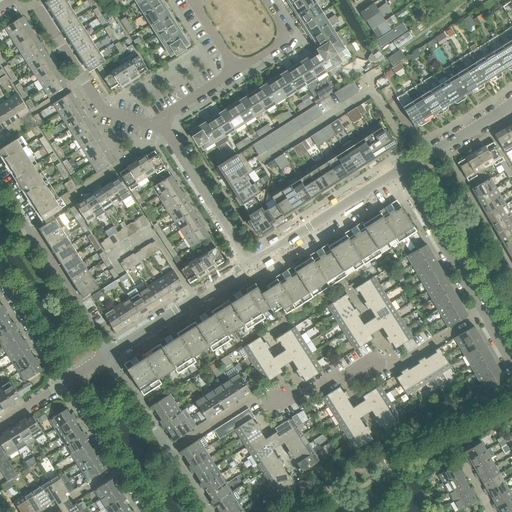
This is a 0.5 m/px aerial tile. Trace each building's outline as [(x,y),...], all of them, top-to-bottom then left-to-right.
[(67,2),(65,0),(49,0),(45,3),(51,12),(67,2)] [(145,14),(163,3),(160,0),(145,0),(138,4),(145,14)] [(297,15),(321,0),(314,0),(313,1),(312,0),(298,0),(290,6),(292,10),(294,10),(297,15)] [(303,26),(322,14),(317,7),(326,1),(325,0),(321,0),(297,15),(300,19),(300,21),(303,26)] [(361,4),(366,0),(369,0),(370,1),(371,0),(359,0),(355,3),(359,10),(362,7),(361,4)] [(72,10),(67,2),(51,12),(56,20),(72,10)] [(151,24),(170,12),(167,8),(165,8),(163,3),(145,14),(151,24)] [(366,21),(380,12),(378,9),(374,3),(360,13),(366,22),(366,21)] [(380,13),(389,6),(386,3),(378,9),(380,12),(380,13)] [(382,16),(397,6),(394,3),(389,6),(380,13),(382,16)] [(102,15),(97,8),(93,11),(97,18),(102,15)] [(398,20),(408,13),(405,8),(395,15),(398,20)] [(119,15),(115,9),(111,12),(115,18),(119,15)] [(77,18),(72,10),(56,20),(61,28),(77,18)] [(157,35),(175,23),(172,19),(173,17),(170,12),(151,24),(157,35)] [(386,22),(385,21),(382,16),(380,13),(380,12),(366,21),(372,30),(386,22)] [(310,35),(337,18),(335,15),(326,21),(322,14),(303,26),(305,30),(307,30),(310,35)] [(106,23),(102,15),(97,18),(102,25),(106,23)] [(11,37),(29,27),(22,17),(5,28),(11,37)] [(83,27),(77,18),(61,28),(67,38),(83,27)] [(129,24),(125,18),(120,21),(124,27),(129,24)] [(318,45),(335,34),(330,27),(339,21),(337,18),(310,35),(313,40),(313,42),(316,46),(318,45)] [(377,38),(391,30),(386,22),(372,30),(377,38)] [(164,45),(183,33),(180,29),(178,28),(175,23),(157,35),(164,45)] [(133,30),(129,24),(124,27),(128,34),(133,30)] [(113,33),(108,26),(104,29),(109,35),(113,33)] [(16,46),(34,35),(29,27),(11,37),(16,46)] [(89,36),(83,27),(67,38),(72,47),(89,36)] [(456,33),(452,28),(447,32),(451,37),(456,33)] [(397,48),(412,38),(408,32),(393,43),(397,48)] [(190,46),(190,44),(187,39),(185,38),(182,34),(183,33),(164,45),(171,55),(175,53),(176,55),(190,46)] [(443,33),(435,38),(438,43),(446,37),(443,33)] [(342,47),(335,34),(318,45),(319,47),(318,50),(345,56),(352,57),(345,46),(342,47)] [(22,54),(39,43),(34,35),(16,46),(22,54)] [(94,44),(89,36),(72,47),(78,55),(94,44)] [(389,44),(385,37),(379,40),(383,47),(389,44)] [(142,44),(138,38),(133,41),(137,47),(142,44)] [(435,39),(426,44),(428,47),(437,42),(435,39)] [(511,42),(502,47),(511,62),(511,42)] [(27,63),(45,52),(39,43),(22,54),(27,63)] [(124,50),(119,43),(115,45),(120,53),(124,50)] [(99,53),(94,44),(78,55),(83,63),(99,53)] [(146,51),(142,44),(137,47),(141,54),(146,51)] [(148,70),(134,48),(132,45),(128,48),(132,54),(128,57),(139,76),(147,71),(148,70)] [(511,70),(511,62),(502,47),(493,53),(504,70),(507,68),(509,70),(511,71),(511,70)] [(340,62),(339,59),(345,56),(318,50),(317,53),(316,54),(326,71),(340,62)] [(400,50),(387,59),(392,66),(405,58),(400,50)] [(417,51),(409,56),(412,62),(420,56),(417,51)] [(33,72),(50,61),(45,52),(27,63),(33,72)] [(326,71),(316,54),(314,52),(310,55),(309,57),(304,60),(316,78),(326,71)] [(107,76),(100,65),(105,62),(99,53),(83,63),(89,72),(97,68),(103,78),(107,76)] [(504,70),(493,53),(484,58),(497,79),(501,77),(502,74),(501,72),(504,70)] [(153,61),(149,54),(144,58),(148,64),(153,61)] [(139,76),(128,57),(118,63),(121,67),(120,67),(131,82),(137,78),(136,77),(139,76)] [(497,79),(484,58),(475,64),(483,76),(486,81),(489,79),(491,81),(493,82),(497,79)] [(316,78),(304,60),(300,63),(298,63),(294,65),(305,84),(316,78)] [(38,80),(56,69),(50,61),(33,72),(38,80)] [(400,63),(392,69),(395,74),(403,68),(400,63)] [(486,81),(483,76),(475,64),(466,69),(479,90),(483,88),(484,85),(483,83),(486,81)] [(12,72),(8,65),(4,68),(8,75),(12,72)] [(305,84),(294,65),(289,68),(289,70),(284,73),(295,91),(305,84)] [(131,82),(120,67),(111,73),(112,73),(121,87),(124,85),(124,86),(131,82)] [(44,88),(61,77),(56,69),(38,80),(44,88)] [(479,90),(466,69),(457,75),(468,92),(471,90),(472,92),(475,93),(479,90)] [(395,76),(391,70),(385,73),(388,79),(395,76)] [(17,80),(12,72),(8,75),(13,82),(17,80)] [(112,73),(111,73),(107,76),(103,78),(112,93),(113,92),(121,87),(112,73)] [(295,91),(284,73),(279,76),(278,75),(273,78),(285,97),(295,91)] [(0,83),(0,84),(8,79),(6,75),(0,78),(0,83)] [(468,92),(457,75),(448,81),(461,102),(465,99),(466,96),(465,94),(468,92)] [(50,98),(67,87),(61,77),(44,88),(50,98)] [(285,97),(273,78),(269,81),(268,83),(264,86),(275,103),(285,97)] [(461,102),(448,81),(439,86),(450,104),(453,101),(454,103),(457,104),(461,102)] [(359,92),(353,82),(343,88),(349,98),(359,92)] [(23,90),(19,83),(15,86),(19,92),(23,90)] [(332,90),(329,85),(323,89),(326,94),(332,90)] [(275,103),(264,86),(259,89),(257,88),(253,91),(265,110),(275,103)] [(450,104),(439,86),(430,92),(443,113),(447,110),(448,107),(447,106),(450,104)] [(349,98),(343,88),(334,94),(340,104),(349,98)] [(326,94),(323,89),(316,93),(320,98),(326,94)] [(27,96),(23,90),(19,92),(23,99),(27,96)] [(265,110),(253,91),(248,94),(248,96),(243,99),(254,116),(265,110)] [(443,113),(430,92),(421,97),(432,115),(435,113),(436,115),(439,115),(443,113)] [(60,113),(77,102),(71,93),(54,104),(60,113)] [(28,111),(18,94),(8,100),(19,117),(28,111)] [(432,115),(421,97),(412,103),(425,124),(429,121),(430,119),(429,117),(432,115)] [(312,103),(309,98),(302,102),(306,107),(312,103)] [(254,116),(243,99),(239,101),(237,101),(232,104),(244,123),(254,116)] [(19,117),(8,100),(0,105),(11,123),(19,117)] [(34,107),(29,100),(25,102),(30,110),(34,107)] [(65,121),(82,110),(77,102),(60,113),(65,121)] [(306,107),(302,102),(296,106),(299,111),(306,107)] [(425,124),(412,103),(403,109),(416,130),(416,129),(414,126),(417,124),(418,126),(421,126),(425,124)] [(244,123),(232,104),(228,107),(228,108),(223,111),(234,129),(244,123)] [(11,123),(0,105),(0,123),(3,128),(11,123)] [(323,115),(316,105),(307,111),(313,121),(323,115)] [(70,129),(87,119),(82,110),(65,121),(70,129)] [(234,129),(223,111),(218,114),(216,114),(212,117),(224,136),(234,129)] [(292,116),(289,111),(282,115),(285,120),(292,116)] [(313,121),(307,111),(298,116),(304,126),(313,121)] [(42,122),(37,114),(33,117),(38,124),(42,122)] [(285,120),(282,115),(276,119),(279,124),(285,120)] [(304,126),(298,116),(289,122),(295,132),(304,126)] [(224,136),(212,117),(208,119),(207,121),(203,124),(214,142),(224,136)] [(76,139),(93,128),(87,119),(70,129),(76,139)] [(326,141),(344,130),(338,119),(320,131),(326,141)] [(295,132),(289,122),(280,128),(286,138),(295,132)] [(390,139),(385,132),(382,127),(379,123),(369,129),(384,152),(393,146),(394,145),(395,144),(395,142),(395,141),(394,140),(393,139),(391,139),(390,139)] [(214,142),(203,124),(198,127),(196,127),(191,130),(190,132),(199,146),(201,144),(203,149),(214,142)] [(271,129),(268,124),(262,128),(265,133),(271,129)] [(49,132),(45,125),(40,128),(44,134),(49,132)] [(41,133),(37,127),(33,129),(37,136),(41,133)] [(81,148),(99,137),(93,128),(76,139),(81,148)] [(265,133),(262,128),(255,132),(259,137),(265,133)] [(286,138),(280,128),(271,134),(277,144),(286,138)] [(384,152),(369,129),(360,135),(375,157),(384,152)] [(511,148),(511,143),(504,130),(495,135),(505,153),(511,148)] [(326,141),(320,131),(310,137),(311,137),(317,147),(326,141)] [(53,138),(49,132),(44,134),(48,141),(53,138)] [(277,144),(271,134),(261,139),(268,150),(277,144)] [(375,157),(360,135),(351,141),(365,163),(375,157)] [(48,144),(43,137),(39,139),(44,147),(48,144)] [(87,156),(104,145),(99,137),(81,148),(87,156)] [(251,142),(248,137),(242,141),(245,146),(251,142)] [(55,200),(38,174),(16,139),(0,149),(0,151),(44,222),(52,217),(53,216),(54,219),(55,219),(52,214),(66,206),(60,197),(55,200)] [(268,150),(261,139),(252,146),(258,156),(268,150)] [(310,148),(305,140),(302,142),(307,151),(310,148)] [(245,146),(242,141),(235,145),(238,150),(245,146)] [(365,163),(351,141),(342,146),(356,169),(365,163)] [(59,149),(55,142),(51,144),(55,152),(59,149)] [(307,151),(302,142),(292,148),(292,149),(295,154),(298,158),(308,152),(307,151)] [(508,168),(493,142),(493,143),(485,147),(493,163),(495,166),(500,163),(504,171),(508,168)] [(52,151),(48,144),(44,147),(48,154),(52,151)] [(92,164),(109,153),(104,145),(87,156),(92,164)] [(356,169),(342,146),(333,152),(347,175),(356,169)] [(493,163),(485,147),(482,149),(481,148),(475,152),(484,168),(493,163)] [(64,156),(59,149),(55,152),(60,159),(64,156)] [(231,155),(228,150),(221,154),(225,159),(231,155)] [(170,176),(154,151),(153,151),(145,156),(155,171),(157,174),(162,171),(167,178),(170,176)] [(225,177),(247,162),(241,152),(219,167),(225,177)] [(347,175),(333,152),(324,158),(338,181),(347,175)] [(484,168),(475,152),(469,156),(466,158),(475,173),(484,168)] [(58,159),(54,153),(50,156),(54,162),(58,159)] [(98,173),(115,162),(109,153),(92,164),(98,173)] [(225,159),(221,154),(215,158),(218,163),(225,159)] [(290,164),(283,154),(274,160),(280,169),(290,164)] [(155,171),(145,156),(143,158),(136,162),(146,177),(155,171)] [(338,181),(324,158),(315,164),(329,186),(338,181)] [(475,173),(466,158),(458,163),(457,163),(468,181),(470,180),(475,187),(481,183),(475,173)] [(70,166),(66,160),(62,162),(66,169),(70,166)] [(278,166),(274,160),(268,164),(272,170),(278,166)] [(146,177),(136,162),(130,165),(130,166),(128,168),(138,182),(146,177)] [(249,174),(253,171),(247,162),(225,177),(231,186),(249,174)] [(64,170),(60,163),(56,166),(60,172),(64,170)] [(329,186),(315,164),(305,170),(320,192),(329,186)] [(74,172),(70,166),(66,169),(70,175),(74,172)] [(135,189),(139,186),(138,182),(128,168),(119,173),(139,205),(143,202),(135,189)] [(69,177),(64,170),(60,172),(65,179),(69,177)] [(320,192),(305,170),(296,175),(311,198),(320,192)] [(236,195),(255,183),(249,174),(231,186),(236,195)] [(311,198),(296,175),(287,181),(302,204),(311,198)] [(82,184),(77,176),(73,179),(77,186),(82,184)] [(164,192),(176,185),(170,176),(167,178),(153,188),(158,195),(164,192)] [(133,200),(119,178),(110,184),(121,201),(122,200),(125,205),(133,200)] [(478,199),(496,188),(490,179),(481,183),(475,187),(472,189),(478,199)] [(75,188),(71,180),(64,185),(69,192),(75,188)] [(302,204),(287,181),(278,187),(293,210),(302,204)] [(242,204),(253,197),(261,192),(255,183),(236,195),(242,204)] [(121,201),(110,184),(101,189),(112,206),(121,201)] [(164,204),(181,193),(176,185),(164,192),(158,195),(164,204)] [(293,210),(278,187),(269,193),(276,204),(283,215),(293,210)] [(483,207),(500,197),(496,188),(478,199),(483,207)] [(112,206),(101,189),(93,194),(104,212),(112,206)] [(169,213),(187,202),(181,193),(164,204),(169,213)] [(104,212),(93,194),(84,200),(95,217),(104,212)] [(259,231),(263,213),(253,197),(242,204),(252,220),(248,222),(255,233),(259,231)] [(487,215),(505,205),(500,197),(483,207),(487,215)] [(95,217),(84,200),(76,205),(87,222),(95,217)] [(416,231),(400,205),(396,200),(378,212),(379,214),(372,219),(390,248),(416,231)] [(175,221),(192,211),(187,202),(169,213),(175,221)] [(270,224),(283,215),(276,204),(263,213),(259,231),(262,234),(273,227),(270,224)] [(493,224),(510,214),(505,205),(487,215),(493,224)] [(150,213),(145,206),(142,209),(146,215),(150,213)] [(79,214),(74,207),(70,209),(74,217),(79,214)] [(181,230),(198,219),(192,211),(175,221),(181,230)] [(154,220),(150,213),(146,215),(150,222),(154,220)] [(498,234),(511,225),(511,216),(510,214),(493,224),(498,234)] [(61,228),(55,219),(54,219),(53,216),(52,217),(44,222),(46,224),(38,229),(44,239),(61,228)] [(144,216),(139,220),(143,227),(148,224),(144,216)] [(85,224),(81,218),(77,220),(81,227),(85,224)] [(186,239),(203,228),(198,219),(181,230),(186,239)] [(390,248),(372,219),(363,224),(362,222),(361,223),(350,230),(351,232),(337,241),(356,270),(390,248)] [(161,230),(156,223),(153,226),(157,233),(161,230)] [(89,231),(85,224),(81,227),(85,233),(89,231)] [(503,242),(511,236),(511,225),(498,234),(503,242)] [(66,236),(61,228),(44,239),(50,247),(66,236)] [(205,239),(209,237),(203,228),(186,239),(192,247),(205,239)] [(165,237),(161,230),(157,233),(161,240),(165,237)] [(96,241),(91,234),(87,237),(92,244),(96,241)] [(115,235),(109,238),(114,247),(120,243),(119,242),(115,235)] [(71,244),(66,236),(50,247),(55,255),(71,244)] [(508,251),(511,248),(511,236),(503,242),(508,251)] [(225,261),(209,237),(205,239),(212,250),(208,252),(207,252),(216,267),(225,261)] [(172,248),(168,240),(163,243),(168,250),(172,248)] [(101,249),(96,241),(92,244),(96,251),(101,249)] [(109,249),(104,241),(100,244),(105,251),(109,249)] [(356,270),(337,241),(323,250),(321,248),(309,256),(311,258),(302,263),(309,275),(320,292),(330,286),(356,270)] [(160,249),(155,242),(151,244),(156,251),(160,249)] [(77,254),(71,244),(55,255),(61,264),(77,254)] [(412,265),(432,254),(426,244),(407,256),(412,265)] [(176,254),(172,248),(168,250),(172,257),(176,254)] [(145,258),(141,251),(137,253),(142,261),(145,258)] [(107,259),(104,255),(103,252),(99,255),(103,261),(107,259)] [(216,267),(207,252),(198,258),(207,273),(214,269),(213,269),(216,267)] [(142,261),(137,253),(134,255),(133,254),(127,257),(133,266),(142,261)] [(83,263),(77,254),(61,264),(66,273),(83,263)] [(207,273),(198,258),(195,254),(191,257),(194,261),(189,264),(198,278),(201,277),(207,273)] [(417,274),(437,263),(432,254),(412,265),(417,274)] [(198,278),(189,264),(189,265),(185,267),(178,256),(173,259),(189,284),(190,284),(198,278)] [(111,265),(107,259),(103,261),(107,267),(111,265)] [(128,269),(123,262),(120,264),(125,271),(128,269)] [(88,271),(83,263),(66,273),(71,281),(88,271)] [(320,292),(309,275),(302,263),(288,272),(286,270),(275,277),(276,279),(267,285),(269,287),(265,289),(261,292),(271,308),(275,306),(279,303),(286,314),(320,292)] [(422,283),(442,271),(437,263),(417,274),(422,283)] [(118,276),(113,268),(109,271),(114,279),(118,276)] [(93,279),(88,271),(71,281),(77,289),(93,279)] [(184,288),(173,271),(164,277),(175,294),(184,288)] [(427,292),(447,280),(442,271),(422,283),(427,292)] [(122,283),(129,278),(127,274),(119,279),(122,283)] [(175,294),(164,277),(155,282),(164,295),(166,299),(175,294)] [(362,297),(379,286),(374,277),(354,289),(357,293),(359,291),(362,297)] [(99,288),(93,279),(77,289),(83,299),(90,294),(92,293),(92,292),(99,288)] [(433,300),(452,289),(447,280),(427,292),(433,300)] [(118,285),(116,281),(109,285),(112,289),(118,285)] [(164,295),(155,282),(146,288),(157,305),(166,299),(164,295)] [(271,308),(261,292),(255,284),(246,289),(245,287),(233,295),(235,298),(230,301),(229,300),(221,305),(228,317),(237,330),(244,325),(247,330),(265,318),(262,313),(271,308)] [(366,307),(385,294),(379,286),(362,297),(365,302),(363,303),(366,307)] [(157,305),(146,288),(139,293),(149,310),(157,305)] [(438,309),(457,298),(452,289),(433,300),(438,309)] [(94,300),(102,295),(99,291),(92,296),(94,300)] [(149,310),(139,293),(129,299),(140,316),(149,310)] [(333,315),(350,304),(347,299),(349,298),(347,294),(327,306),(333,315)] [(373,314),(390,303),(385,294),(366,307),(368,310),(370,309),(373,314)] [(443,318),(462,307),(457,298),(438,309),(443,318)] [(140,316),(129,299),(121,304),(132,321),(140,316)] [(376,324),(396,312),(390,303),(373,314),(375,317),(369,321),(373,326),(376,324)] [(132,321),(121,304),(113,309),(124,326),(132,321)] [(339,324),(358,311),(356,308),(354,309),(350,304),(333,315),(339,324)] [(228,336),(237,330),(228,317),(221,305),(212,311),(210,309),(205,312),(199,317),(201,320),(195,323),(195,322),(186,328),(202,353),(210,347),(213,352),(231,340),(228,336)] [(448,327),(468,316),(462,307),(443,318),(448,327)] [(0,323),(8,318),(5,313),(7,311),(5,308),(0,311),(0,323)] [(124,326),(113,309),(104,315),(113,329),(115,332),(124,326)] [(344,333),(361,321),(358,316),(360,315),(358,311),(339,324),(344,333)] [(384,331),(401,320),(396,312),(376,324),(373,326),(376,332),(382,328),(384,331)] [(0,335),(16,326),(14,322),(12,324),(8,318),(0,323),(0,335)] [(387,341),(407,329),(401,320),(384,331),(387,336),(385,338),(387,341)] [(350,341),(369,329),(373,326),(369,321),(363,325),(361,321),(344,333),(350,341)] [(0,343),(2,346),(19,335),(16,330),(18,329),(16,326),(0,335),(0,343)] [(355,350),(373,339),(370,335),(376,332),(373,326),(369,329),(350,341),(355,350)] [(459,347),(479,336),(474,326),(454,338),(459,347)] [(283,347),(300,336),(294,327),(275,339),(278,343),(279,342),(283,347)] [(202,353),(186,328),(176,334),(178,337),(173,340),(170,335),(158,342),(159,344),(151,350),(167,374),(175,369),(178,374),(196,362),(193,358),(202,353)] [(395,349),(412,338),(407,329),(387,341),(390,344),(391,343),(395,349)] [(8,355),(27,343),(25,340),(23,341),(19,335),(2,346),(8,355)] [(282,359),(306,345),(300,336),(283,347),(285,350),(279,354),(282,359)] [(465,356),(484,344),(479,336),(459,347),(465,356)] [(248,357),(268,345),(266,341),(264,343),(260,337),(243,348),(248,357)] [(13,364),(30,353),(27,347),(29,346),(27,343),(8,355),(13,364)] [(470,365),(489,353),(484,344),(465,356),(470,365)] [(254,365),(271,355),(268,349),(270,348),(268,345),(248,357),(254,365)] [(294,364),(311,353),(306,345),(282,359),(286,365),(292,361),(294,364)] [(451,367),(444,356),(439,348),(435,350),(436,352),(431,356),(442,373),(451,367)] [(167,374),(151,350),(142,355),(144,359),(139,362),(136,357),(132,359),(129,361),(124,364),(127,370),(143,396),(152,390),(161,384),(158,380),(167,374)] [(19,372),(38,360),(36,357),(34,358),(30,353),(13,364),(19,372)] [(298,374),(317,362),(311,353),(294,364),(297,370),(295,371),(298,374)] [(475,374),(495,362),(489,353),(470,365),(475,374)] [(259,374),(279,362),(282,359),(279,354),(273,358),(271,355),(254,365),(259,374)] [(232,363),(227,356),(220,360),(225,368),(232,363)] [(442,373),(431,356),(425,359),(424,357),(421,359),(433,379),(442,373)] [(282,372),(280,369),(286,365),(282,359),(279,362),(259,374),(265,383),(282,372)] [(433,379),(421,359),(418,361),(419,363),(414,367),(425,384),(433,379)] [(24,381),(42,370),(38,365),(40,363),(38,360),(19,372),(24,381)] [(305,382),(322,371),(317,362),(298,374),(299,377),(301,376),(305,382)] [(480,382),(500,371),(495,362),(475,374),(480,382)] [(425,384),(414,367),(408,370),(407,368),(404,370),(416,389),(425,384)] [(416,389),(404,370),(400,372),(402,374),(396,378),(407,395),(416,389)] [(485,392),(505,380),(500,371),(480,382),(485,392)] [(249,390),(245,384),(239,374),(230,379),(241,398),(245,396),(243,394),(249,390)] [(241,398),(230,379),(221,385),(232,402),(237,398),(238,400),(241,398)] [(20,398),(9,380),(0,386),(13,405),(16,403),(15,401),(20,398)] [(232,402),(221,385),(212,390),(224,409),(227,407),(226,405),(232,402)] [(13,405),(0,386),(0,404),(3,409),(8,405),(9,407),(13,405)] [(362,409),(385,395),(379,386),(362,397),(364,400),(359,404),(362,409)] [(328,407),(347,395),(345,392),(344,393),(339,387),(322,398),(328,407)] [(224,409),(212,390),(204,396),(214,413),(220,409),(221,411),(224,409)] [(158,414),(175,403),(170,394),(150,407),(153,410),(154,409),(158,414)] [(333,416),(351,405),(348,399),(349,398),(347,395),(328,407),(333,416)] [(373,414),(391,403),(385,395),(362,409),(365,415),(371,411),(373,414)] [(214,413),(204,396),(195,402),(201,411),(206,420),(210,418),(209,416),(214,413)] [(420,410),(426,406),(423,401),(418,405),(417,407),(420,410)] [(161,424),(181,412),(175,403),(158,414),(161,420),(159,421),(161,424)] [(377,424),(396,412),(391,403),(373,414),(377,420),(375,421),(377,424)] [(358,412),(362,409),(359,404),(353,408),(351,405),(333,416),(339,424),(358,412)] [(55,429),(74,417),(72,414),(70,415),(66,409),(49,420),(55,429)] [(169,432),(191,418),(185,409),(181,412),(161,424),(163,427),(165,426),(169,432)] [(254,417),(248,409),(244,412),(250,420),(252,419),(254,417)] [(362,422),(360,419),(365,415),(362,409),(358,412),(339,424),(344,433),(362,422)] [(205,419),(201,411),(197,414),(201,421),(205,419)] [(250,420),(244,412),(240,414),(246,423),(250,420)] [(385,432),(402,421),(396,412),(377,424),(379,427),(381,426),(385,432)] [(246,423),(240,414),(235,417),(241,426),(246,423)] [(298,426),(302,423),(297,414),(274,428),(277,432),(271,436),(274,441),(298,426)] [(47,419),(45,415),(39,418),(42,423),(47,419)] [(44,434),(34,419),(33,416),(27,420),(26,418),(22,420),(34,440),(44,434)] [(60,438),(77,427),(74,421),(76,420),(74,417),(55,429),(60,438)] [(241,426),(235,417),(231,420),(237,429),(241,426)] [(173,442),(192,430),(196,427),(191,418),(169,432),(172,437),(170,438),(173,442)] [(241,439),(260,426),(257,423),(256,424),(252,419),(250,420),(246,423),(241,426),(237,429),(235,430),(241,439)] [(34,440),(22,420),(19,422),(20,424),(15,428),(26,445),(34,440)] [(237,429),(231,420),(223,425),(228,434),(235,430),(237,429)] [(350,442),(369,429),(367,426),(365,427),(362,422),(344,433),(350,442)] [(228,434),(223,425),(218,428),(224,437),(228,434)] [(246,447),(263,436),(260,431),(262,429),(260,426),(241,439),(246,447)] [(286,446),(303,435),(298,426),(274,441),(278,447),(284,443),(286,446)] [(66,446),(85,434),(83,431),(81,432),(77,427),(60,438),(66,446)] [(26,445),(15,428),(10,431),(8,429),(5,431),(17,451),(26,445)] [(224,437),(218,428),(214,431),(220,440),(224,437)] [(356,450),(373,439),(369,434),(371,432),(369,429),(350,442),(356,450)] [(17,451),(5,431),(2,433),(3,435),(0,437),(0,443),(8,456),(17,451)] [(71,455),(88,444),(85,439),(87,437),(85,434),(66,446),(71,455)] [(289,456),(309,444),(303,435),(286,446),(289,451),(287,452),(289,456)] [(251,456),(271,443),(274,441),(271,436),(265,439),(263,436),(246,447),(251,456)] [(187,460),(204,449),(209,446),(203,437),(198,440),(179,452),(181,456),(183,454),(187,460)] [(252,467),(274,453),(272,450),(278,447),(274,441),(271,443),(251,456),(247,459),(252,467)] [(467,461),(486,451),(481,442),(465,451),(468,457),(465,458),(467,461)] [(77,464),(96,451),(94,448),(92,449),(88,444),(71,455),(77,464)] [(297,463),(314,452),(309,444),(289,456),(291,459),(293,458),(297,463)] [(190,470),(210,458),(204,449),(187,460),(190,465),(188,466),(190,470)] [(82,472),(99,461),(96,456),(98,454),(96,451),(77,464),(82,472)] [(474,468),(490,458),(486,451),(467,461),(469,464),(471,463),(474,468)] [(307,469),(320,461),(314,452),(297,463),(300,468),(298,470),(300,473),(307,469)] [(262,473),(281,461),(279,457),(277,459),(274,453),(252,467),(253,467),(257,464),(262,473)] [(198,477),(215,466),(210,458),(190,470),(192,473),(194,472),(198,477)] [(476,477),(495,466),(490,458),(474,468),(477,472),(474,474),(476,477)] [(0,470),(1,471),(11,465),(8,460),(0,464),(0,470)] [(88,481),(107,469),(105,465),(103,466),(99,461),(82,472),(88,481)] [(268,481),(285,470),(282,465),(283,464),(281,461),(262,473),(268,481)] [(4,477),(14,470),(11,465),(1,471),(4,477)] [(443,484),(463,473),(461,469),(459,471),(456,465),(438,475),(443,484)] [(201,487),(221,475),(215,466),(198,477),(201,482),(199,484),(201,487)] [(483,483),(499,474),(495,466),(476,477),(478,480),(480,478),(483,483)] [(7,482),(18,475),(14,470),(4,477),(7,482)] [(273,490),(292,478),(290,475),(288,476),(285,470),(268,481),(273,490)] [(448,493),(466,483),(463,477),(465,476),(463,473),(443,484),(448,493)] [(485,492),(504,482),(499,474),(483,483),(486,488),(483,489),(485,492)] [(69,492),(64,484),(57,475),(48,480),(61,499),(63,503),(69,500),(65,494),(69,492)] [(209,494),(226,484),(221,475),(201,487),(203,490),(205,489),(209,494)] [(99,500),(117,489),(113,483),(115,482),(113,478),(94,491),(99,500)] [(279,499),(296,488),(292,482),(294,481),(292,478),(273,490),(279,499)] [(61,499),(48,480),(40,486),(51,503),(54,501),(58,507),(63,503),(61,499)] [(492,499),(508,489),(504,482),(485,492),(487,495),(489,494),(492,499)] [(453,502),(473,490),(471,487),(469,488),(466,483),(448,493),(453,502)] [(212,504),(232,493),(226,484),(209,494),(212,500),(210,501),(212,504)] [(51,503),(40,486),(31,491),(44,510),(47,508),(46,506),(51,503)] [(105,508),(124,496),(122,493),(120,494),(117,489),(99,500),(105,508)] [(494,508),(511,497),(511,496),(508,489),(492,499),(495,504),(492,505),(494,508)] [(459,511),(477,501),(473,495),(475,494),(473,490),(453,502),(459,511)] [(40,511),(44,510),(31,491),(23,497),(32,511),(36,511),(39,510),(40,511)] [(220,511),(237,501),(232,493),(212,504),(215,508),(216,507),(220,511)] [(107,511),(117,511),(128,506),(124,500),(126,499),(124,496),(105,508),(107,511)] [(32,511),(23,497),(14,502),(19,511),(32,511)] [(499,511),(504,511),(511,507),(511,497),(494,508),(496,511),(498,509),(499,511)] [(81,511),(76,503),(72,506),(69,500),(63,503),(68,511),(81,511)] [(238,511),(243,509),(237,501),(220,511),(219,511),(238,511)] [(68,511),(63,503),(58,507),(61,511),(68,511)]
